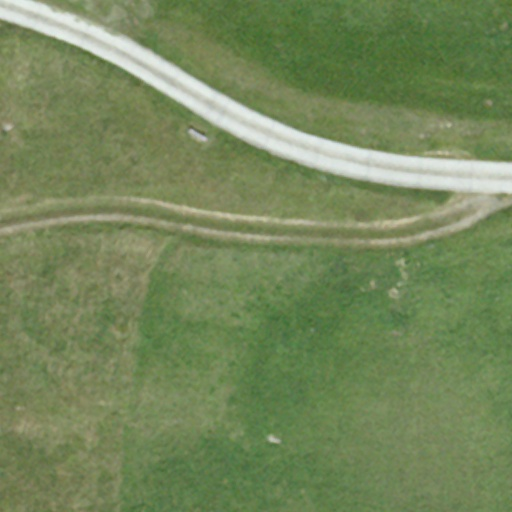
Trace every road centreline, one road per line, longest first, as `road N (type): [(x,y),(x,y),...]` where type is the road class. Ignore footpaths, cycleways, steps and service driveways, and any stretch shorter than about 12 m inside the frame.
road 1 (unclassified): [(0,15),(87,47),(273,153),(511,190)]
road 2 (track): [(0,228),(92,213),(347,242),(469,225),(511,194)]
road 3 (track): [(511,105),(314,72),(253,35),(221,0)]
